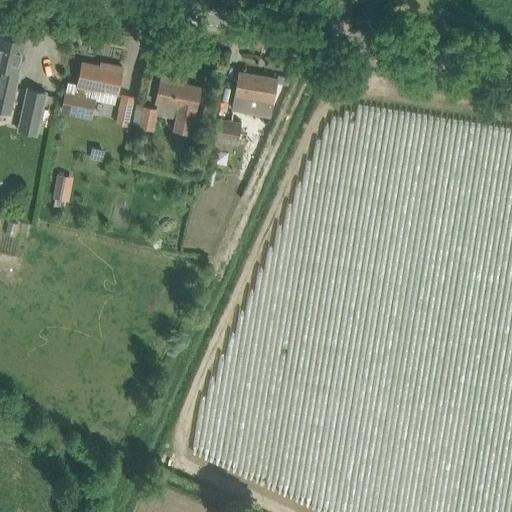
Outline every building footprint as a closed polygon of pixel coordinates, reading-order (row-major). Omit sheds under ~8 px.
[(18,71),(21,59),(25,39),(0,33),(0,67),(1,68),(0,72),(0,110),(9,112),(17,71),(18,71)] [(68,81),(64,101),(62,110),(91,117),(95,99),(94,98),(96,88),(118,93),(124,66),(109,63),(108,67),(83,61),(78,83),(68,81)] [(232,108),(251,111),(269,115),(276,77),(238,70),(232,108)] [(162,74),(156,101),(178,106),(174,128),(191,132),(201,86),(176,81),(176,78),(162,74)] [(28,86),(18,131),(36,135),(46,90),(28,86)] [(122,96),(117,123),(128,125),(133,98),(122,96)] [(137,105),(133,124),(145,127),(152,128),(156,112),(156,109),(137,105)] [(216,117),(212,141),(227,143),(228,142),(237,144),(241,121),(216,117)] [(92,147),(91,156),(103,158),(104,150),(92,147)] [(206,167),(204,183),(213,184),(216,169),(206,167)] [(56,198),(54,206),(65,208),(66,200),(69,201),(74,176),(58,173),(53,198),(56,198)]
